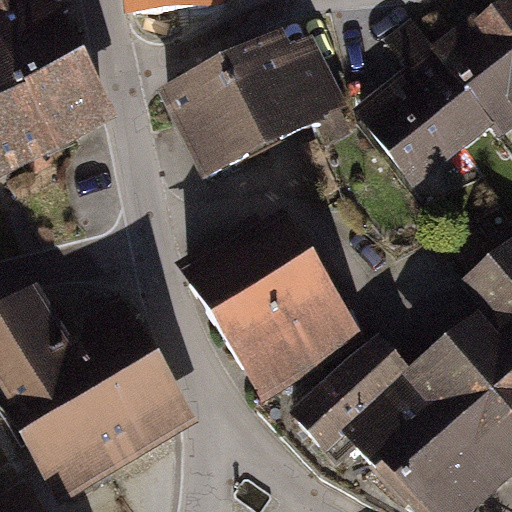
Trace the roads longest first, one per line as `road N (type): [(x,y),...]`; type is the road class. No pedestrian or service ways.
road 1 (residential): [(109,0),(152,239)]
road 2 (residential): [(152,239),(213,413)]
road 3 (residential): [(152,239),(0,285)]
road 4 (residential): [(213,413),(330,511)]
